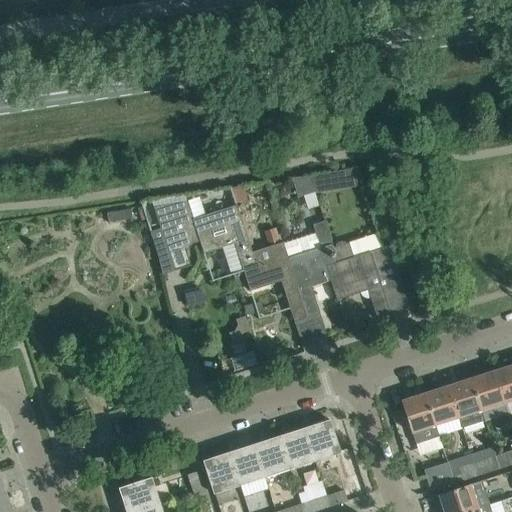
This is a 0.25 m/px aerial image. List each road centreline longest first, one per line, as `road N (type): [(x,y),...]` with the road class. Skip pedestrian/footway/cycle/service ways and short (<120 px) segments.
road 1 (primary): [(511,24),(0,102)]
road 2 (residential): [(46,476),(355,379)]
road 3 (unclassified): [(355,379),(511,328)]
road 4 (unclassified): [(398,511),(355,379)]
